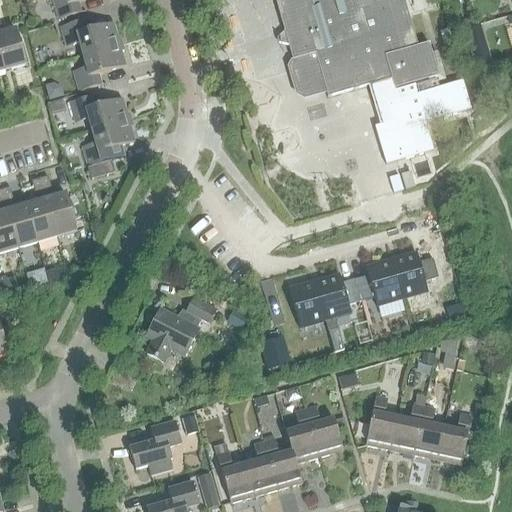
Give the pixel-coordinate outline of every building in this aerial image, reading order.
[(52,0),(51,0),(57,21),(80,14),(77,3),(88,0),(52,0)] [(273,0),(291,62),(292,62),(292,63),(289,69),(296,94),(303,98),(324,91),(326,99),(373,85),(380,83),(389,81),(392,91),(435,79),(435,78),(437,78),(430,56),(427,45),(416,49),(401,0),(273,0)] [(78,45),(81,57),(120,46),(118,39),(116,40),(112,25),(85,33),(82,22),(59,28),(65,49),(78,45)] [(0,60),(3,73),(24,67),(14,30),(2,34),(0,28),(0,60)] [(453,46),(448,30),(438,32),(443,49),(453,46)] [(120,46),(81,57),(85,69),(72,73),(78,93),(100,87),(97,76),(124,68),(120,53),(122,53),(120,46)] [(487,52),(471,57),(474,68),(490,64),(487,52)] [(378,104),(373,106),(379,127),(374,128),(385,166),(432,152),(424,125),(469,111),(466,100),(461,85),(461,84),(461,83),(438,90),(436,81),(435,79),(392,91),(389,81),(380,83),(373,85),(378,104)] [(53,86),(46,88),(49,102),(63,98),(60,91),(53,86)] [(87,121),(90,133),(129,122),(128,115),(125,116),(121,101),(94,108),(91,98),(68,104),(74,124),(87,121)] [(129,122),(90,133),(94,145),(81,148),(87,169),(110,162),(106,152),(133,144),(129,129),(131,128),(129,122)] [(88,174),(104,169),(106,176),(113,174),(110,162),(87,169),(88,174)] [(409,173),(400,176),(404,191),(414,188),(409,173)] [(398,177),(388,180),(393,195),(402,192),(398,177)] [(47,178),(39,181),(42,193),(50,191),(47,178)] [(39,181),(30,183),(34,195),(42,193),(39,181)] [(8,189),(0,192),(4,204),(12,202),(8,189)] [(53,199),(44,201),(55,239),(75,233),(64,195),(53,199)] [(36,204),(25,207),(36,245),(55,239),(44,201),(36,204)] [(0,255),(17,250),(6,212),(4,204),(0,205),(0,255)] [(14,210),(6,212),(17,250),(36,245),(25,207),(14,210)] [(415,255),(390,262),(401,301),(426,293),(424,284),(437,280),(432,261),(418,265),(415,255)] [(366,277),(354,281),(360,303),(373,299),(375,308),(401,301),(390,262),(364,269),(366,277)] [(28,275),(32,287),(49,282),(45,270),(28,275)] [(338,277),(313,284),(324,323),(327,334),(337,331),(334,320),(349,315),(338,277)] [(313,284),(287,291),(299,330),(324,323),(313,284)] [(208,326),(215,312),(192,300),(185,314),(186,314),(181,323),(158,311),(144,338),(152,342),(145,356),(162,364),(169,351),(183,358),(196,331),(195,331),(200,322),(208,326)] [(461,306),(445,311),(448,322),(465,318),(461,306)] [(232,313),(228,320),(242,328),(246,320),(232,313)] [(441,344),(438,354),(445,355),(441,370),(453,373),(453,371),(460,340),(443,344),(441,344)] [(423,355),(421,363),(431,365),(432,357),(423,355)] [(286,357),(264,363),(267,374),(289,368),(286,357)] [(354,375),(337,380),(341,392),(357,387),(354,375)] [(415,398),(413,407),(422,409),(424,400),(415,398)] [(265,399),(253,402),(255,409),(267,406),(265,399)] [(388,453),(396,420),(383,417),(386,401),(374,399),(364,448),(388,453)] [(475,406),(473,417),(481,419),(483,408),(475,406)] [(396,420),(388,453),(412,458),(422,409),(413,407),(412,407),(408,423),(396,420)] [(314,409),(304,412),(318,460),(341,453),(336,433),(333,422),(332,421),(319,425),(314,409)] [(422,409),(412,458),(435,463),(442,430),(430,427),(433,411),(422,409)] [(318,460),(304,412),(293,415),(297,431),(284,435),(289,453),(290,453),(294,467),(295,466),(318,460)] [(194,417),(180,421),(185,437),(198,434),(194,417)] [(455,433),(442,430),(435,463),(460,468),(465,443),(467,433),(470,419),(458,417),(455,433)] [(342,420),(333,422),(336,433),(345,431),(342,420)] [(128,449),(134,472),(146,468),(149,478),(171,472),(168,462),(170,462),(167,451),(180,448),(173,423),(149,430),(152,442),(128,449)] [(467,433),(465,443),(475,445),(476,435),(467,433)] [(290,453),(289,453),(278,457),(273,441),(272,441),(263,444),(276,492),(300,486),(295,466),(294,467),(290,453)] [(276,492),(263,444),(252,447),(256,463),(244,467),(253,499),(276,492)] [(214,457),(215,458),(229,506),(253,499),(244,467),(231,470),(224,445),(212,449),(214,457)] [(214,491),(210,476),(196,479),(201,495),(214,491)] [(185,511),(197,508),(190,484),(166,490),(169,502),(145,509),(145,511),(185,511)] [(414,511),(416,506),(403,503),(402,509),(410,511),(409,511),(414,511)]
